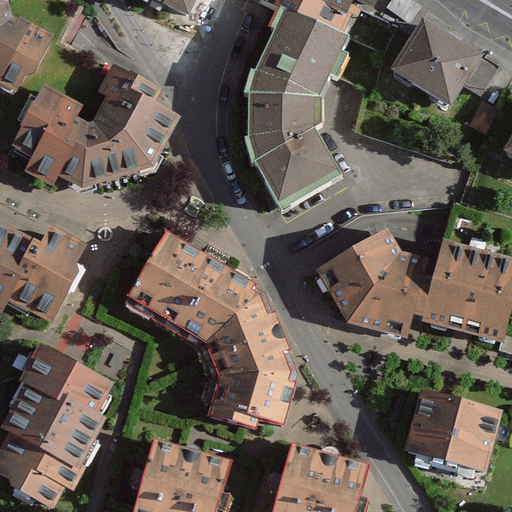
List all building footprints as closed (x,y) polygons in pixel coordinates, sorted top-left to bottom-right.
[(0,0),(0,88),(16,96),(49,38),(13,18),(8,0),(0,0)] [(85,9),(68,0),(8,0),(13,18),(49,38),(16,96),(0,88),(0,115),(2,117),(0,121),(0,159),(30,174),(35,160),(14,150),(48,91),(83,110),(77,121),(93,128),(107,100),(99,96),(112,69),(64,43),(85,9)] [(200,0),(148,0),(191,20),(200,0)] [(274,0),(291,7),(342,30),(355,0),(357,0),(376,8),(379,0),(274,0)] [(411,0),(400,0),(399,2),(414,14),(422,19),(428,11),(411,0)] [(399,2),(392,12),(408,23),(414,14),(399,2)] [(346,32),(342,30),(291,7),(257,86),(257,161),(286,217),(339,187),(318,143),(321,94),(346,32)] [(480,67),(424,32),(395,78),(451,113),(480,67)] [(481,68),(467,89),(483,100),(497,78),(481,68)] [(83,110),(48,91),(14,150),(35,160),(30,174),(59,189),(65,179),(83,190),(158,171),(180,118),(156,107),(161,94),(112,69),(99,96),(107,100),(93,128),(77,121),(83,110)] [(503,116),(487,108),(476,131),(491,139),(503,116)] [(366,110),(357,135),(475,175),(484,150),(366,110)] [(0,308),(3,310),(9,297),(56,320),(63,305),(92,245),(54,227),(46,242),(0,220),(0,308)] [(448,308),(463,247),(452,244),(440,290),(428,287),(433,264),(408,258),(396,237),(328,276),(340,297),(343,283),(448,308)] [(217,265),(169,238),(131,303),(204,345),(218,376),(213,415),(258,431),(261,418),(285,426),(299,383),(291,351),(254,286),(217,265)] [(433,320),(431,328),(511,348),(511,258),(463,247),(448,308),(343,283),(340,297),(358,328),(417,342),(423,317),(433,320)] [(115,385),(43,346),(25,380),(33,384),(9,428),(17,432),(0,463),(0,472),(59,504),(68,487),(76,491),(87,470),(82,467),(107,419),(99,414),(115,385)] [(506,421),(430,402),(415,459),(492,478),(506,421)] [(220,511),(234,463),(158,442),(138,511),(220,511)] [(361,511),(373,474),(298,452),(280,511),(361,511)]
